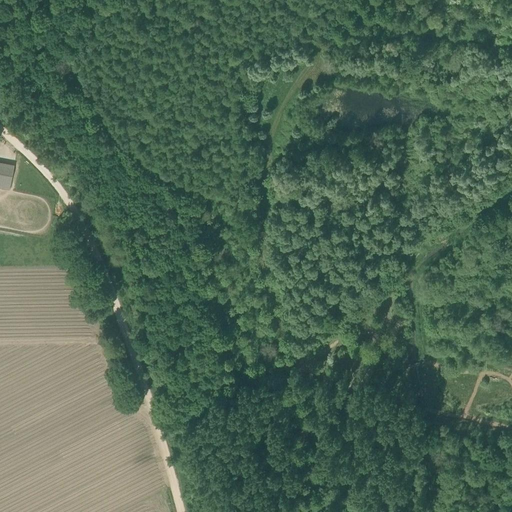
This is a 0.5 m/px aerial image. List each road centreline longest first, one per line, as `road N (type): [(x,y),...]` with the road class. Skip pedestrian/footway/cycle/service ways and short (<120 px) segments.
road 1 (track): [(380,0),(348,21),(289,91),(259,201),(313,511)]
road 2 (unclassified): [(181,511),(108,279),(77,213),(0,130)]
